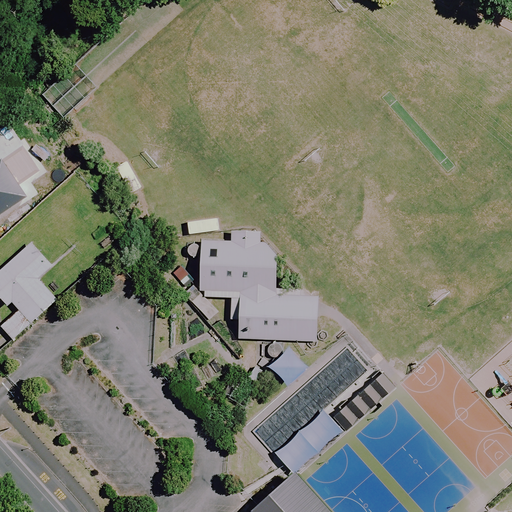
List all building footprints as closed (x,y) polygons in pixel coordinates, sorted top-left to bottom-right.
[(33,190),(0,143),(0,215),(24,200),(22,197),(33,190)] [(204,290),(244,291),(242,338),(322,341),(323,294),(282,291),(284,251),(270,239),(206,237),(204,290)] [(50,266),(30,244),(0,269),(0,301),(4,306),(9,302),(17,310),(0,325),(0,329),(10,341),(55,301),(36,279),(50,266)] [(188,423),(113,337),(84,361),(160,448),(188,423)] [(305,367),(287,348),(267,368),(285,386),(305,367)] [(511,421),(511,361),(481,390),(511,422),(511,421)] [(396,385),(384,371),(334,415),(347,429),(396,385)] [(291,474),(337,432),(317,410),(271,452),(291,474)] [(324,511),(290,475),(247,511),(324,511)]
